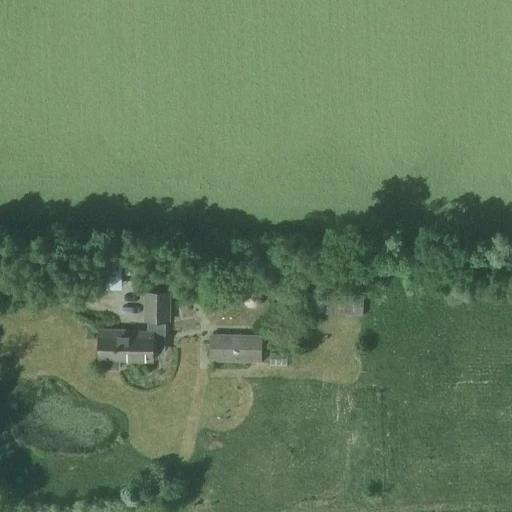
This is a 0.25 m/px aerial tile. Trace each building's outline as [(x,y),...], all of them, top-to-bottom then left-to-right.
[(311,292),(311,314),(362,316),(362,294),(311,292)] [(166,325),(167,296),(148,295),(148,325),(166,325)] [(99,369),(119,369),(119,359),(152,360),(152,333),(132,333),(132,331),(98,330),(98,359),(99,359),(99,369)] [(209,361),(260,362),(260,336),(210,335),(209,361)] [(291,391),(312,395),(313,385),(293,381),(291,391)]
